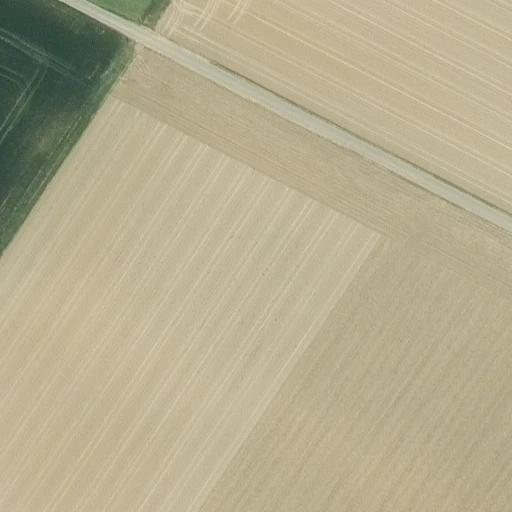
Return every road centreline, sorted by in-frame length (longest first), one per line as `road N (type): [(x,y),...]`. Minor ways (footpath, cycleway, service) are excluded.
road 1 (track): [(511,228),(66,0)]
road 2 (track): [(0,244),(138,36)]
